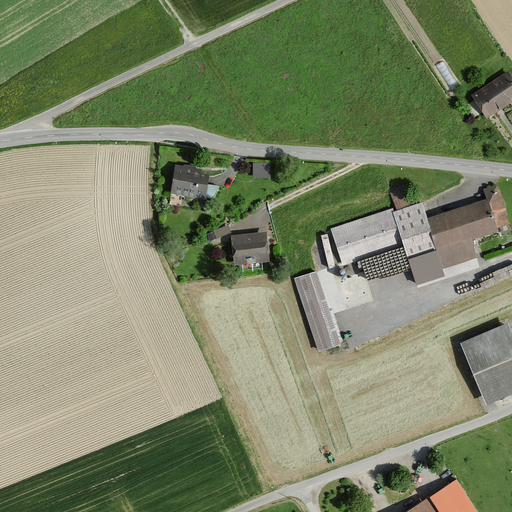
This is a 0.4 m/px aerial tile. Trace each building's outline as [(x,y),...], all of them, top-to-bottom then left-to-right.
[(511,80),(508,73),(470,94),(485,120),(511,104),(511,80)] [(254,176),(272,178),(272,166),(255,164),(254,176)] [(194,170),(173,167),(170,197),(204,201),(208,175),(194,173),(194,170)] [(426,220),(442,271),(477,260),(471,243),(498,235),(496,229),(509,225),(497,187),(482,192),(485,201),(426,220)] [(416,286),(444,277),(442,271),(426,220),(421,206),(393,215),(403,246),(416,286)] [(392,212),(331,232),(342,266),(403,246),(393,215),(392,212)] [(231,236),(227,226),(211,233),(215,242),(231,236)] [(269,234),(231,237),(234,270),(271,267),(269,234)] [(317,275),(295,282),(317,354),(339,347),(317,275)] [(511,331),(509,324),(460,344),(485,408),(511,397),(511,331)] [(475,511),(456,482),(409,511),(475,511)]
